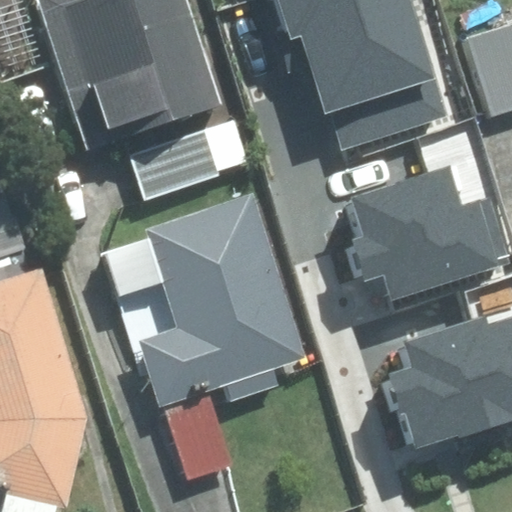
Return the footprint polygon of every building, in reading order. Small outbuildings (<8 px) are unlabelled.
[(219,105),(211,108),(173,0),(28,0),(85,163),(117,152),(135,202),(240,165),(219,105)] [(277,0),(290,39),(301,36),(325,113),(330,112),(342,149),(447,116),(409,0),(277,0)] [(511,18),(457,36),(483,119),(511,110),(511,18)] [(362,236),(351,239),(364,281),(384,275),(392,299),(510,263),(490,198),(462,206),(450,166),(350,196),(362,236)] [(233,470),(213,407),(279,387),(274,369),(302,361),(242,198),(129,233),(133,245),(100,255),(149,412),(154,411),(177,487),(233,470)] [(0,205),(0,254),(14,250),(0,205)] [(0,511),(51,511),(52,511),(54,511),(63,511),(78,434),(31,271),(0,279),(0,511)] [(487,315),(402,341),(410,367),(388,373),(400,413),(406,411),(417,446),(511,417),(511,316),(490,324),(487,315)]
